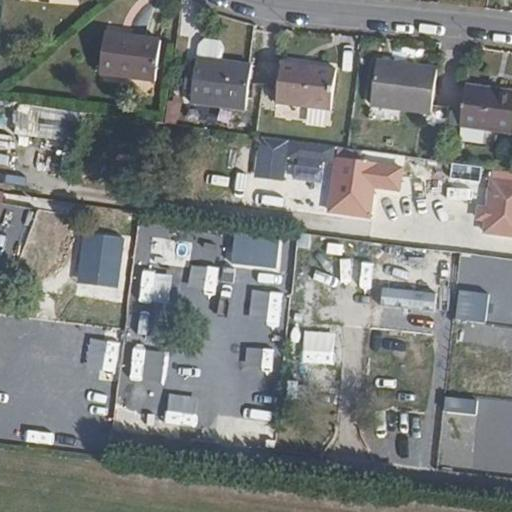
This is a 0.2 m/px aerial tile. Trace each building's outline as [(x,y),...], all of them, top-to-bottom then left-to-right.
[(158,80),(163,40),(107,33),(102,72),(158,80)] [(253,68),(197,60),(190,116),(245,124),(253,68)] [(277,103),(337,112),(343,72),(284,63),(277,103)] [(381,63),(375,106),(435,114),(441,71),(381,63)] [(461,142),(511,150),(511,93),(470,87),(461,142)] [(70,144),(75,114),(16,105),(11,135),(70,144)] [(253,179),(284,181),(285,161),(331,164),(332,143),(255,139),(253,179)] [(371,191),(398,193),(400,166),(329,160),(324,215),(369,219),(371,191)] [(511,179),(484,179),(483,210),(479,210),(478,236),(511,237),(511,179)] [(241,268),(242,253),(225,251),(223,266),(241,268)] [(278,257),(277,283),(288,283),(289,257),(278,257)] [(448,305),(449,285),(402,283),(401,303),(448,305)] [(0,353),(27,355),(29,322),(0,320),(0,353)] [(317,361),(319,331),(289,329),(287,359),(317,361)] [(454,347),(453,377),(481,379),(482,348),(454,347)] [(470,429),(471,398),(456,397),(454,428),(470,429)]
